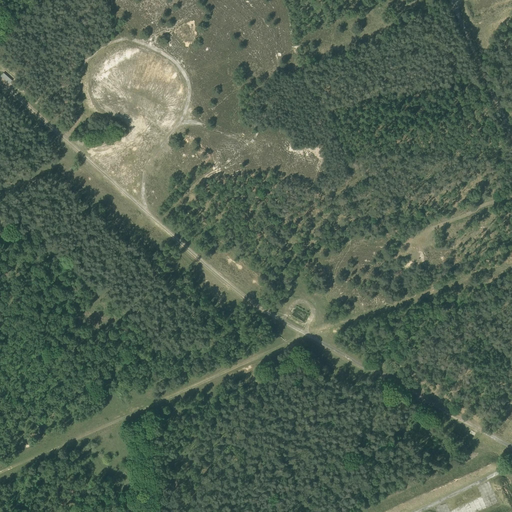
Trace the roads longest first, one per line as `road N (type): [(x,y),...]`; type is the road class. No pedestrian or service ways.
road 1 (track): [(0,75),(248,293),(511,449)]
road 2 (track): [(511,132),(450,0)]
